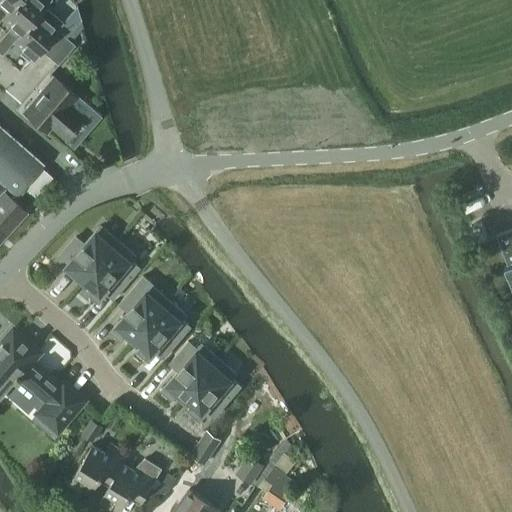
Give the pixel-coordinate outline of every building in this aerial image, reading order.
[(0,53),(2,55),(14,41),(13,41),(44,6),(45,6),(50,0),(17,0),(2,17),(11,25),(0,38),(0,53)] [(0,19),(2,17),(17,0),(0,0),(0,1),(0,19)] [(40,49),(49,57),(66,37),(57,29),(63,22),(45,6),(44,6),(13,41),(14,41),(23,49),(19,53),(29,62),(40,49)] [(66,37),(49,57),(58,64),(75,44),(66,37)] [(78,94),(54,74),(23,111),(47,131),(50,127),(64,139),(84,115),(70,103),(78,94)] [(0,180),(15,194),(23,185),(40,166),(43,162),(0,124),(0,180)] [(40,166),(23,185),(34,195),(52,176),(40,166)] [(0,233),(2,231),(4,233),(25,210),(4,191),(0,195),(0,233)] [(56,259),(59,262),(76,276),(77,274),(84,280),(118,240),(101,225),(85,244),(76,236),(73,239),(72,240),(72,241),(65,249),(64,249),(63,250),(64,251),(56,259)] [(511,228),(497,234),(508,265),(505,266),(508,275),(509,274),(511,282),(511,228)] [(89,288),(99,296),(104,290),(113,298),(140,267),(131,259),(135,254),(118,240),(84,280),(91,286),(89,288)] [(120,303),(129,311),(112,330),(123,339),(128,333),(134,339),(168,299),(153,285),(154,284),(144,275),(120,303)] [(155,349),(164,357),(190,326),(181,318),(185,314),(168,299),(134,339),(142,345),(140,347),(150,355),(155,349)] [(38,351),(15,331),(14,330),(4,341),(0,345),(0,395),(16,376),(20,379),(47,402),(39,411),(59,428),(84,398),(65,382),(63,384),(33,358),(38,351)] [(173,399),(179,392),(185,398),(219,358),(202,343),(198,348),(189,340),(170,362),(179,370),(162,390),(173,399)] [(200,414),(205,408),(214,416),(241,385),(232,377),(236,373),(219,358),(185,398),(192,404),(190,406),(200,414)] [(113,409),(112,413),(114,418),(118,419),(123,417),(124,412),(122,408),(118,406),(113,409)] [(92,418),(83,432),(94,439),(103,426),(92,418)] [(191,454),(204,462),(220,439),(207,430),(191,454)] [(287,440),(252,483),(259,488),(266,479),(273,485),(264,496),(281,508),(291,494),(287,492),(296,481),(286,473),(295,460),(285,453),(292,444),(287,440)] [(102,473),(112,479),(128,454),(110,444),(105,451),(93,444),(71,480),(91,491),(102,473)] [(128,454),(112,479),(101,498),(120,509),(132,491),(143,498),(161,468),(131,449),(128,454)] [(163,481),(154,487),(160,495),(170,488),(177,477),(169,472),(163,481)] [(214,511),(218,507),(190,488),(173,511),(214,511)]
